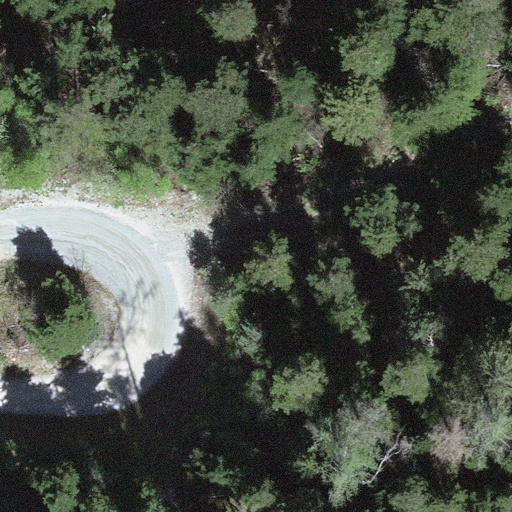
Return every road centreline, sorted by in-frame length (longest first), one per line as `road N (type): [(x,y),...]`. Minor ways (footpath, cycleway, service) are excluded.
road 1 (track): [(158,310),(321,246),(511,133)]
road 2 (track): [(0,232),(71,227),(147,267),(158,310),(130,362),(35,394),(0,395)]
